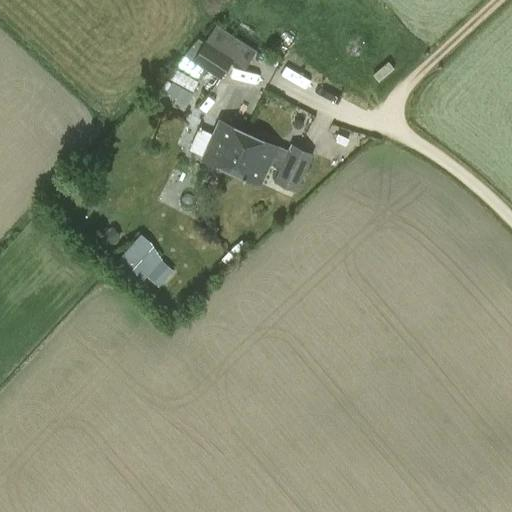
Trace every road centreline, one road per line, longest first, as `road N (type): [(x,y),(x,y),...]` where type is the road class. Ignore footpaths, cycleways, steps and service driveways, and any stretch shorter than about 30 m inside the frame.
road 1 (unclassified): [(378,118),(460,167),(511,218)]
road 2 (unknown): [(378,118),(494,0)]
